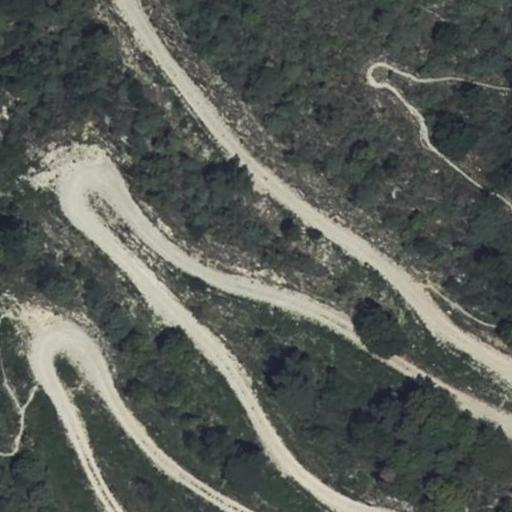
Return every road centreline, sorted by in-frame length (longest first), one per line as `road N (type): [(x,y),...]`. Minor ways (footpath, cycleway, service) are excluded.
road 1 (track): [(511,425),(302,304),(224,281),(170,252),(107,183),(91,177),(74,195),(81,216),(234,375),(282,457),(311,485),(361,511)]
road 2 (track): [(245,511),(172,469),(68,344),(53,344),(38,367),(113,511)]
road 3 (track): [(130,0),(178,78),(280,198),(356,243),(409,288)]
road 4 (track): [(409,288),(437,324),(511,374)]
